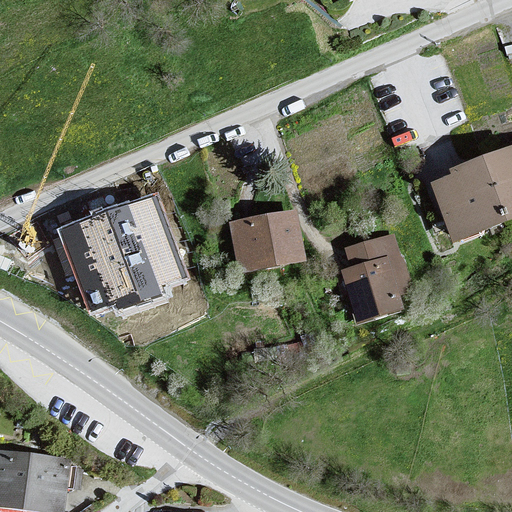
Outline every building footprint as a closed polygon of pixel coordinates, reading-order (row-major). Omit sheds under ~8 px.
[(450,171),(427,179),(450,242),(511,219),(511,141),(448,165),(450,171)] [(155,191),(57,229),(90,314),(188,277),(155,191)] [(297,207),(229,220),(239,272),(307,259),(297,207)] [(395,234),(345,248),(350,265),(340,267),(355,321),(405,307),(401,294),(413,290),(404,256),(401,255),(395,234)] [(63,511),(70,458),(0,449),(0,505),(56,511),(63,511)]
